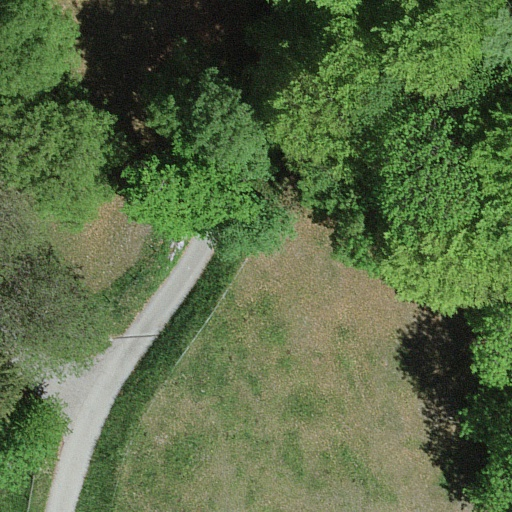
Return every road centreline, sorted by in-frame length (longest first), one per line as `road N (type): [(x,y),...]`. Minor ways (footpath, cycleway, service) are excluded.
road 1 (residential): [(73,511),(105,401),(226,226)]
road 2 (track): [(226,226),(289,0)]
